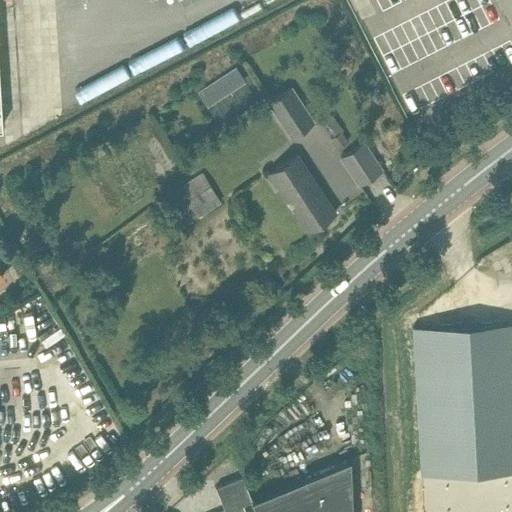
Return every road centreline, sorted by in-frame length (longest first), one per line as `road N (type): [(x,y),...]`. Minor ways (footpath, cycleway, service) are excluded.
road 1 (tertiary): [(144,477),(440,202),(511,148)]
road 2 (unknown): [(32,104),(223,0)]
road 3 (unknown): [(0,365),(19,365),(41,381),(44,423),(38,443),(0,477)]
